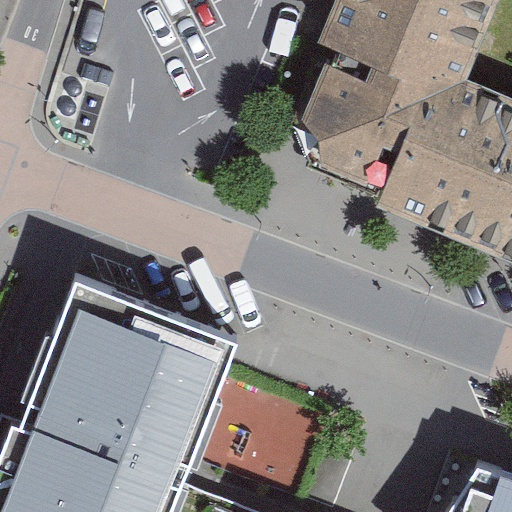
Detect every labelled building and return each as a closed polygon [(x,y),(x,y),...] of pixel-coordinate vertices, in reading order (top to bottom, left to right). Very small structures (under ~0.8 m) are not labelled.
[(330,0),(328,8),(311,54),(406,93),(441,107),(450,83),(458,63),(482,0),(330,0)] [(311,54),(283,128),(305,181),(362,206),(406,93),(311,54)] [(406,93),(362,206),(511,263),(511,107),(450,83),(441,107),(406,93)] [(229,316),(69,254),(0,428),(0,511),(151,511),(165,477),(169,469),(229,316)] [(511,511),(511,480),(460,463),(436,511),(511,511)] [(252,511),(165,477),(151,511),(252,511)]
